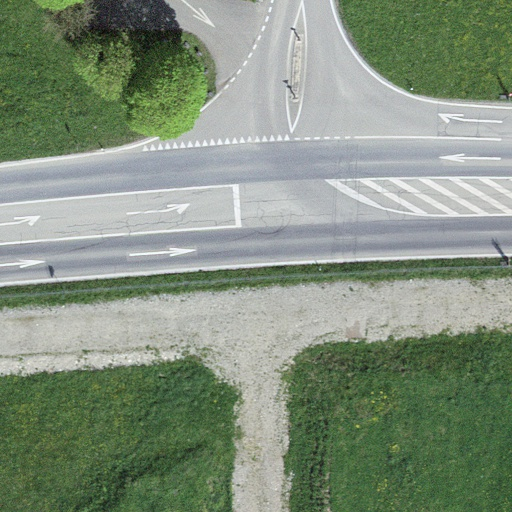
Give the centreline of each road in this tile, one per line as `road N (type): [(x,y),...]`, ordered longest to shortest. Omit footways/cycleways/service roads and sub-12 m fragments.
road 1 (tertiary): [(300,198),(0,226)]
road 2 (tertiary): [(511,190),(300,198)]
road 3 (unclassified): [(304,0),(300,198)]
